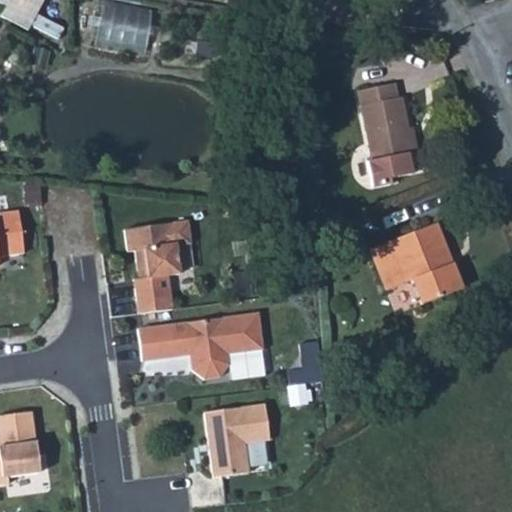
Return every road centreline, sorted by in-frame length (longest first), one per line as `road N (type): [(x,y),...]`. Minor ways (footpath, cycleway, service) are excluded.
road 1 (unclassified): [(511,146),(488,82),(440,0)]
road 2 (residential): [(89,359),(114,498),(129,511)]
